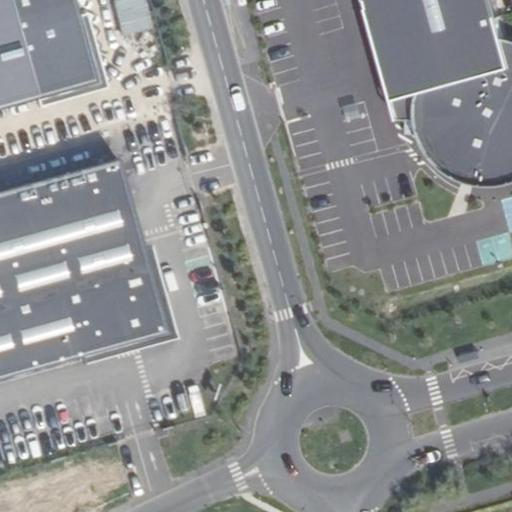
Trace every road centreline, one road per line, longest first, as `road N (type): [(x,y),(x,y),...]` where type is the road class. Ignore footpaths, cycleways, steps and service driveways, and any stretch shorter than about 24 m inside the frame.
road 1 (unclassified): [(235,122),(312,388)]
road 2 (unclassified): [(312,388),(278,421),(280,468),(295,488),(341,501),(381,478)]
road 3 (unclassified): [(381,478),(415,456),(511,424)]
road 4 (unclassified): [(511,369),(379,404)]
road 5 (unclassified): [(202,0),(235,122)]
